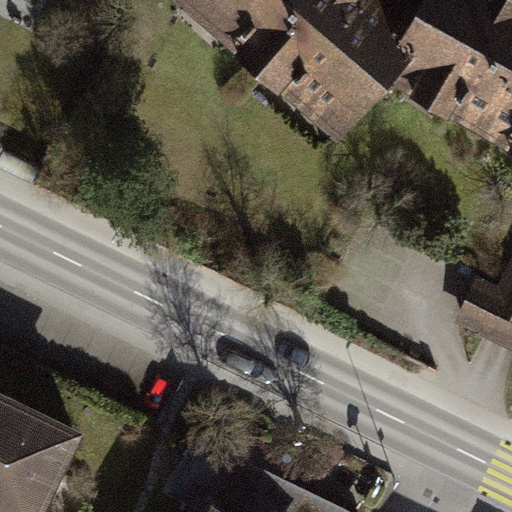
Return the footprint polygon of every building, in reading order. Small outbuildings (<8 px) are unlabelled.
[(178,0),(338,137),(384,81),(409,51),(394,40),(415,1),(413,0),(178,0)] [(511,0),(415,0),(415,1),(394,40),(409,51),(384,81),(511,149),(511,0)] [(511,260),(499,287),(477,277),(455,323),(511,350),(511,260)] [(0,504),(15,511),(43,511),(88,424),(0,379),(0,504)] [(204,500),(196,511),(353,511),(256,450),(219,509),(204,500)]
